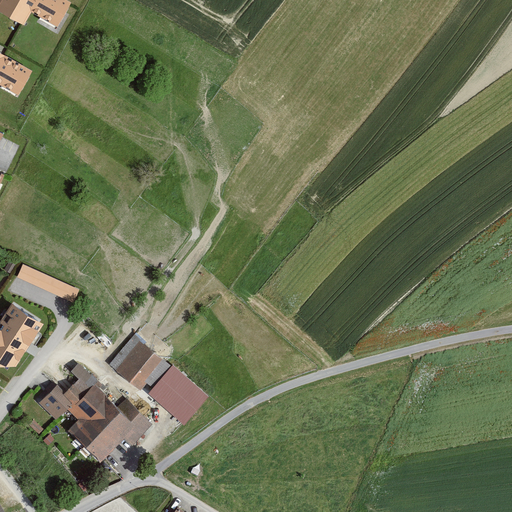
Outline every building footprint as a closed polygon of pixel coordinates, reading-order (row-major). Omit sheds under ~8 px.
[(1,0),(0,3),(0,7),(19,19),(27,5),(58,22),(68,4),(61,0),(1,0)] [(0,81),(17,91),(28,73),(0,56),(0,81)] [(5,269),(11,272),(16,264),(9,260),(5,269)] [(17,275),(74,301),(79,288),(23,262),(17,275)] [(45,324),(12,302),(0,319),(0,367),(16,367),(45,324)] [(165,353),(135,330),(113,358),(143,381),(165,353)] [(79,416),(69,427),(101,458),(123,435),(132,443),(153,421),(126,396),(119,404),(100,386),(103,383),(79,360),(71,369),(78,375),(64,390),(74,399),(67,405),(79,416)] [(200,384),(173,363),(151,390),(178,412),(200,384)] [(39,401),(56,417),(67,405),(74,399),(64,390),(56,382),(39,401)]
